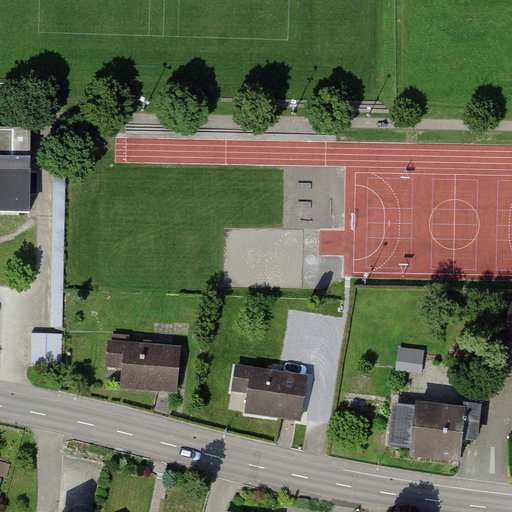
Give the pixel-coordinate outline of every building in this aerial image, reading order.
[(0,160),(25,160),(26,133),(0,132),(0,160)] [(0,160),(0,217),(37,217),(38,161),(25,160),(0,160)] [(51,335),(32,334),(31,367),(63,367),(64,335),(51,335)] [(184,389),(185,339),(112,338),(112,364),(126,365),(125,388),(184,389)] [(429,349),(403,347),(401,374),(427,376),(429,349)] [(309,381),(239,370),(235,395),(249,398),(246,416),(302,425),(309,381)] [(405,462),(456,468),(462,414),(411,408),(411,412),(406,453),(405,462)] [(388,450),(406,453),(411,412),(393,410),(388,450)] [(0,511),(9,484),(0,481),(0,511)]
